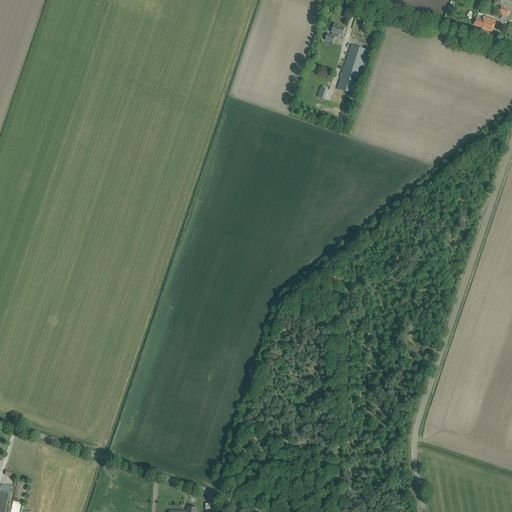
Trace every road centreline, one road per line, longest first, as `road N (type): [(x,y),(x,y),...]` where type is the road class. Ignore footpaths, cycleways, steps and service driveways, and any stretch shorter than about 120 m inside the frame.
road 1 (unclassified): [(424,511),(416,428),(511,146)]
road 2 (track): [(338,511),(332,256)]
road 3 (unclassified): [(215,494),(0,422)]
road 4 (tertiary): [(511,55),(348,0)]
